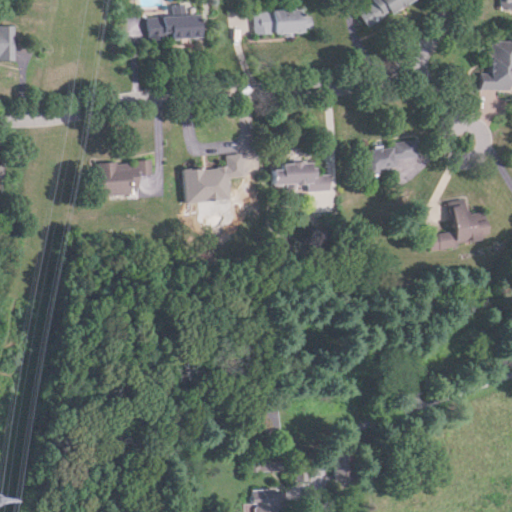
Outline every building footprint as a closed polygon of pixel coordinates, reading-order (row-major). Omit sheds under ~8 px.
[(410,1),(409,0),(368,0),(369,3),(354,11),(360,24),(410,1)] [(511,9),(511,0),(490,0),(491,10),(511,9)] [(145,40),(197,37),(195,13),(184,14),(183,3),(170,4),(171,15),(143,17),(145,40)] [(251,34),(301,33),(300,28),(310,28),(309,15),(298,16),(298,8),(250,10),(251,34)] [(0,58),(9,59),(9,26),(0,25),(0,58)] [(473,88),(504,89),(504,78),(511,78),(511,55),(506,56),(506,39),(482,39),(482,72),(473,72),(473,88)] [(413,156),(411,139),(387,141),(388,146),(359,148),(362,173),(394,170),(393,158),(413,156)] [(181,202),(227,199),(225,176),(239,175),(237,153),(219,154),(220,166),(179,169),(181,202)] [(126,194),(126,186),(134,186),(134,174),(147,174),(147,159),(92,161),(94,195),(126,194)] [(269,187),(304,184),(305,191),(327,189),(326,174),(310,175),(309,160),(276,163),(277,168),(267,169),(269,187)] [(449,230),(428,233),(430,247),(485,239),(481,210),(462,213),(459,196),(445,199),(449,230)] [(331,451),(332,480),(349,479),(348,450),(331,451)] [(249,471),(278,470),(278,461),(249,462),(249,471)] [(274,511),(274,505),(283,505),(282,491),(272,492),(272,488),(248,489),(249,503),(252,503),(252,511),(274,511)]
